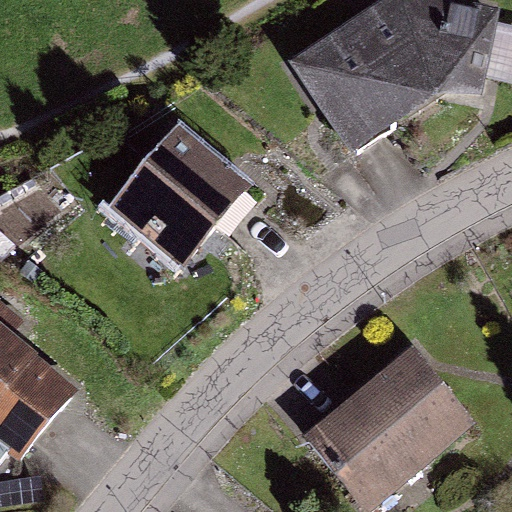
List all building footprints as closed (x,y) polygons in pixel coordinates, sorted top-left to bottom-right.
[(492,0),(376,0),(285,59),(345,157),(440,95),(481,92),(485,75),(511,80),(511,24),(497,20),(501,2),(492,0)] [(256,196),(184,136),(120,214),(192,274),(256,196)] [(0,348),(4,344),(19,326),(0,309),(0,348)] [(0,437),(23,457),(71,401),(4,344),(0,348),(0,437)] [(408,347),(298,436),(360,511),(361,511),(471,423),(408,347)] [(0,437),(0,488),(17,486),(23,457),(0,437)]
